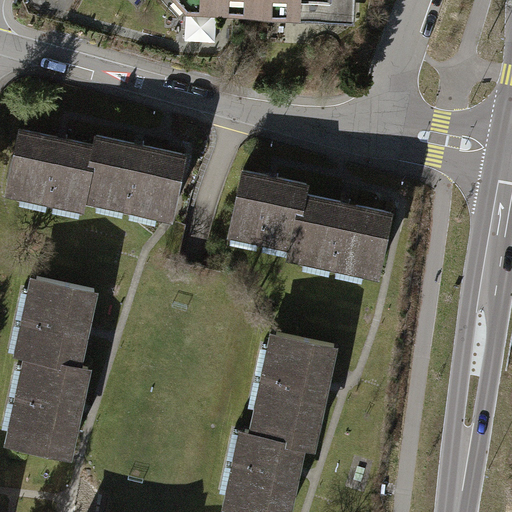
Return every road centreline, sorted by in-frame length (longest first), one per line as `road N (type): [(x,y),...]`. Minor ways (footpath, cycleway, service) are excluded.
road 1 (residential): [(388,133),(187,100),(103,68),(0,43)]
road 2 (secondary): [(456,511),(511,154)]
road 3 (residential): [(424,0),(388,133)]
road 4 (residential): [(511,153),(388,133)]
